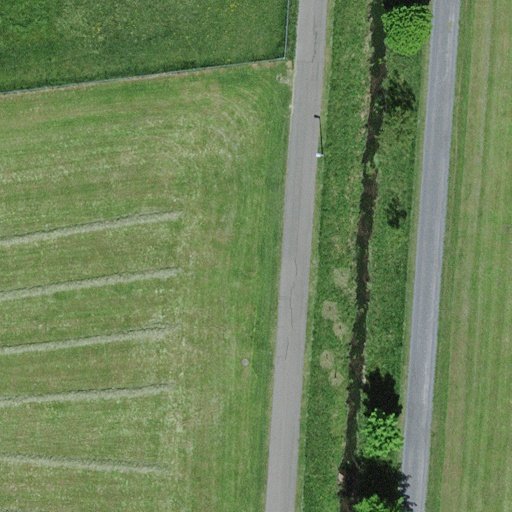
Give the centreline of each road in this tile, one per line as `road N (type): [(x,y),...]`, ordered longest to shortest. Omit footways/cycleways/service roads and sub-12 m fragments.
road 1 (residential): [(445,0),(411,511)]
road 2 (residential): [(320,0),(289,511)]
